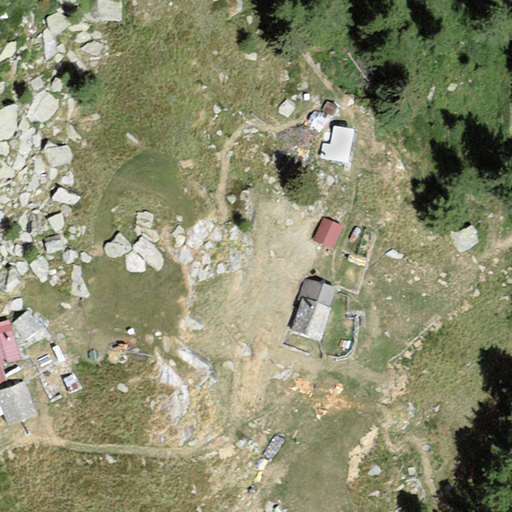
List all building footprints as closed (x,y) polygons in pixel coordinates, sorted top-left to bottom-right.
[(346,166),(354,129),(328,123),(320,161),(346,166)] [(333,247),(342,226),(324,219),(315,241),(333,247)] [(320,339),(336,290),(303,279),(287,329),(320,339)] [(34,309),(18,322),(31,338),(47,325),(34,309)] [(0,365),(21,358),(7,320),(0,322),(0,365)] [(36,415),(25,386),(0,395),(0,404),(7,425),(36,415)]
